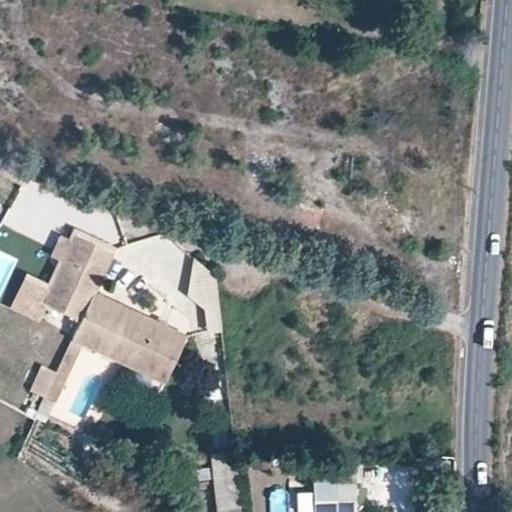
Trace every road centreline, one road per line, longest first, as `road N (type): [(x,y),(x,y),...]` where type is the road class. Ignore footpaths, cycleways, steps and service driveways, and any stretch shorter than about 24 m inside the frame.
road 1 (unclassified): [(483,325),(74,190),(0,149)]
road 2 (tertiary): [(483,325),(509,0)]
road 3 (tertiary): [(474,511),(483,325)]
